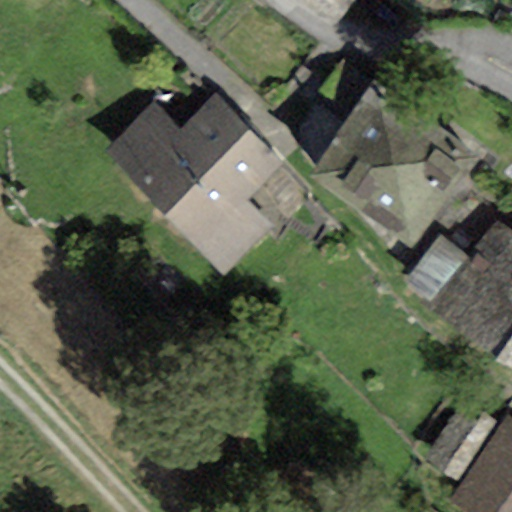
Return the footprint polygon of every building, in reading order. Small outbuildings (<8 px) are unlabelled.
[(299,0),(333,29),(353,0),(299,0)] [(411,250),(475,159),(375,80),(311,176),(389,251),(399,239),(411,250)] [(165,216),(248,131),(213,95),(179,132),(153,104),(105,149),(165,216)] [(283,164),(248,131),(165,216),(222,278),(273,228),(247,201),(283,164)] [(498,359),(511,337),(511,235),(493,223),(467,258),(432,303),(427,309),(498,359)] [(432,303),(467,258),(440,236),(405,281),(432,303)] [(511,337),(498,359),(511,368),(511,337)] [(458,482),(496,421),(462,400),(424,461),(458,482)] [(511,511),(511,421),(508,419),(449,501),(464,511),(511,511)]
